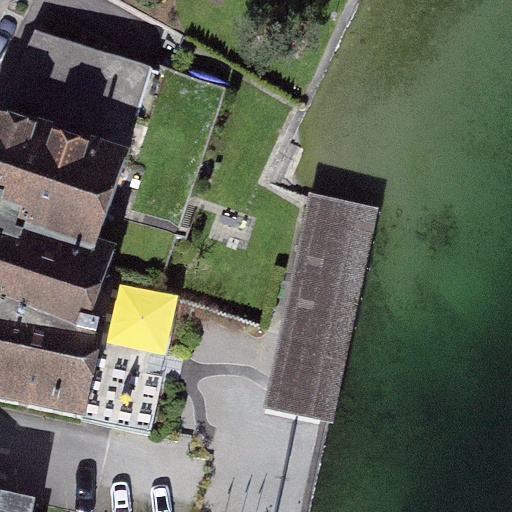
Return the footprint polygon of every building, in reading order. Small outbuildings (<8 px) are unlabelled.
[(155,65),(46,29),(4,110),(0,122),(0,403),(79,423),(94,341),(78,334),(96,266),(88,261),(129,158),(155,65)] [(300,200),(259,397),(331,412),(373,215),(300,200)] [(119,276),(111,330),(170,339),(179,285),(119,276)] [(102,351),(91,414),(153,424),(164,362),(102,351)] [(0,511),(16,511),(18,505),(0,501),(0,511)]
